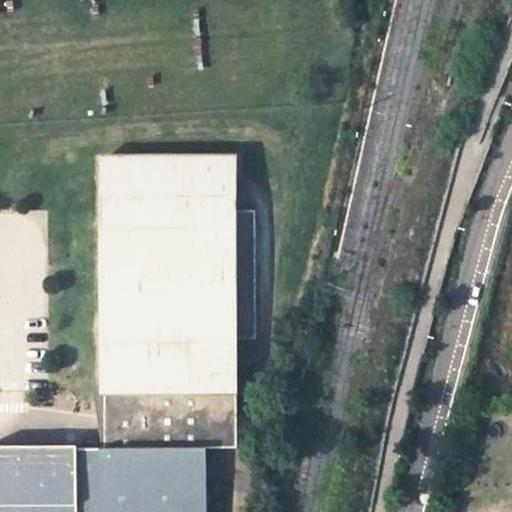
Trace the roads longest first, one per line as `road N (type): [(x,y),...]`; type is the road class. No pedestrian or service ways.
road 1 (residential): [(511,157),(412,511)]
road 2 (unknown): [(0,401),(8,386),(8,233)]
